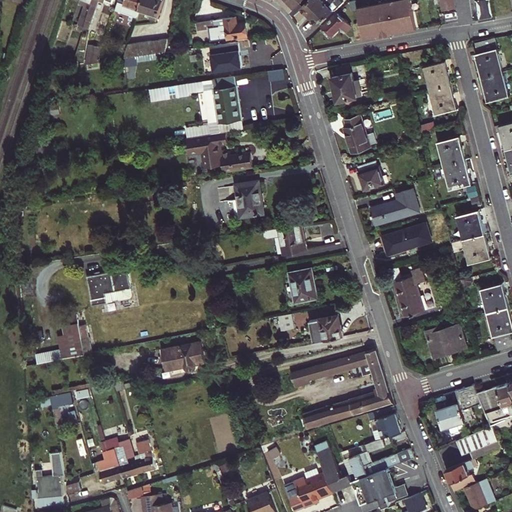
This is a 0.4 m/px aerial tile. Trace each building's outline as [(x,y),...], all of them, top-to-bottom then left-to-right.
[(84,0),(87,1),(85,6),(79,24),(80,24),(85,26),(87,19),(93,0),(84,0)] [(99,0),(108,0),(113,1),(113,0),(93,0),(87,19),(85,26),(90,28),(99,0)] [(137,16),(140,8),(142,0),(125,0),(125,3),(119,1),(116,9),(137,16)] [(158,20),(164,0),(142,0),(140,8),(151,11),(149,17),(158,20)] [(310,0),(303,7),(307,11),(311,15),(317,8),(319,10),(326,4),(324,2),(326,0),(310,0)] [(345,0),(326,0),(324,2),(326,4),(319,10),(317,8),(311,15),(316,21),(319,24),(321,22),(333,11),(337,10),(345,1),(345,0)] [(395,32),(416,28),(410,0),(397,0),(389,2),(395,29),(395,32)] [(456,8),(455,1),(441,4),(443,10),(456,8)] [(393,33),(395,32),(395,29),(389,2),(377,4),(383,36),(393,34),(393,33)] [(358,8),(364,38),(378,36),(378,37),(383,36),(377,4),(358,8)] [(324,26),(336,14),(333,11),(321,22),(324,26)] [(347,31),(352,26),(338,12),(336,14),(324,26),(329,31),(333,34),(339,28),(341,30),(344,28),(347,31)] [(209,27),(211,40),(238,36),(248,35),(247,23),(238,24),(237,20),(234,21),(233,17),(229,17),(197,22),(198,29),(209,27)] [(165,52),(166,52),(168,38),(129,43),(124,57),(136,56),(151,54),(165,52)] [(479,65),(482,77),(504,71),(495,38),(476,42),(478,52),(476,53),(479,65)] [(179,45),(174,39),(170,42),(174,48),(179,45)] [(211,45),(215,70),(243,66),(239,41),(238,41),(211,45)] [(86,63),(99,61),(103,48),(103,47),(90,44),(86,63)] [(99,61),(106,60),(109,50),(103,48),(99,61)] [(424,65),(430,90),(452,84),(450,76),(446,60),(424,65)] [(287,68),(272,70),(273,80),(289,78),(287,68)] [(504,71),(482,77),(486,90),(489,101),(510,95),(504,71)] [(335,88),(338,101),(358,96),(352,72),(333,77),(335,88)] [(241,103),(236,75),(213,79),(220,122),(243,118),(241,103)] [(452,84),(430,90),(437,114),(458,108),(455,96),(452,84)] [(406,89),(395,92),(396,98),(408,95),(406,89)] [(385,94),(386,100),(396,98),(395,92),(385,94)] [(397,101),(399,110),(406,108),(404,99),(397,101)] [(349,138),(353,151),(371,146),(371,144),(378,142),(375,132),(367,134),(361,113),(346,118),(349,126),(345,127),(349,138)] [(506,149),(511,147),(511,121),(500,125),(503,138),(506,149)] [(421,125),(422,131),(436,127),(434,122),(421,125)] [(437,132),(436,127),(422,131),(423,136),(437,132)] [(204,165),(206,166),(206,167),(223,164),(224,172),(254,167),(253,159),(252,152),(232,155),(232,152),(222,153),(221,144),(229,143),(227,131),(187,137),(189,152),(203,150),(205,160),(203,162),(204,165)] [(445,165),(466,159),(463,147),(460,135),(439,141),(445,165)] [(470,175),(466,159),(445,165),(451,189),(473,183),(470,175)] [(362,180),(365,189),(385,183),(377,160),(359,166),(361,172),(360,173),(362,180)] [(45,165),(48,172),(56,168),(53,161),(45,165)] [(261,194),(259,181),(238,184),(240,199),(236,199),(239,216),(264,212),(261,194)] [(420,211),(413,188),(397,193),(400,200),(372,208),(374,216),(376,224),(420,211)] [(458,215),(464,239),(486,233),(482,219),(479,209),(458,215)] [(427,222),(384,235),(387,245),(389,252),(433,240),(427,222)] [(285,254),(307,250),(305,238),(302,223),(264,229),(265,235),(268,237),(281,235),(285,254)] [(464,239),(470,263),(492,257),(490,250),(486,233),(464,239)] [(124,269),(123,264),(117,265),(118,270),(88,276),(93,305),(131,297),(133,294),(128,268),(124,269)] [(312,287),(311,280),(315,279),(312,267),(290,272),(296,302),(318,297),(317,290),(316,286),(312,287)] [(414,275),(395,281),(399,296),(406,316),(412,314),(412,316),(416,315),(416,313),(426,310),(417,283),(426,281),(422,267),(413,270),(414,275)] [(472,277),(461,280),(463,287),(474,284),(472,277)] [(503,282),(482,287),(488,312),(510,306),(507,295),(503,282)] [(488,312),(494,336),(510,331),(511,330),(511,314),(510,306),(488,312)] [(275,331),(296,327),(293,313),(273,318),(275,331)] [(77,314),(63,317),(64,326),(66,334),(70,356),(93,352),(87,326),(80,328),(77,314)] [(312,320),(316,341),(344,336),(342,327),(341,323),(339,324),(338,315),(312,320)] [(435,356),(467,346),(460,324),(442,329),(441,326),(427,330),(431,343),(435,356)] [(499,350),(511,345),(511,338),(510,331),(494,336),(499,350)] [(70,356),(66,334),(58,336),(61,350),(54,351),(55,359),(70,356)] [(206,362),(202,341),(163,349),(167,369),(186,366),(188,369),(192,370),(195,367),(196,364),(206,362)] [(384,369),(377,348),(315,365),(292,373),(296,386),(311,382),(310,379),(360,364),(364,375),(374,372),(384,369)] [(54,351),(37,354),(38,363),(55,359),(54,351)] [(386,375),(384,369),(374,372),(377,382),(387,379),(386,375)] [(394,402),(387,379),(377,382),(380,393),(305,415),(308,428),(394,402)] [(118,390),(126,388),(124,381),(116,384),(118,390)] [(491,422),(505,417),(511,415),(511,386),(511,381),(498,385),(478,392),(483,403),(491,422)] [(444,428),(450,426),(464,421),(466,421),(466,420),(473,418),(470,408),(483,403),(478,392),(475,383),(465,386),(456,389),(460,401),(446,406),(437,408),(444,428)] [(76,397),(84,395),(83,389),(75,390),(76,397)] [(72,391),(51,396),(53,404),(74,399),(72,391)] [(368,412),(377,440),(383,438),(404,431),(399,415),(395,404),(368,412)] [(452,433),(466,429),(464,421),(450,426),(452,433)] [(499,439),(492,425),(457,439),(461,448),(463,454),(471,451),(499,439)] [(140,472),(136,460),(129,462),(128,458),(135,456),(130,438),(120,441),(118,437),(107,440),(109,449),(116,447),(124,476),(133,474),(140,472)] [(385,444),(383,438),(377,440),(366,444),(368,450),(385,444)] [(140,454),(136,456),(137,460),(136,460),(140,472),(149,469),(157,467),(149,439),(137,442),(140,454)] [(476,458),(503,447),(500,439),(499,439),(471,451),(472,454),(474,458),(476,458)] [(311,452),(314,448),(309,444),(306,448),(311,452)] [(342,476),(331,446),(317,451),(322,463),(334,492),(343,488),(354,484),(349,473),(342,476)] [(115,479),(124,476),(116,447),(109,449),(104,451),(106,459),(100,461),(103,470),(101,471),(105,482),(115,479)] [(350,457),(359,478),(389,467),(416,457),(414,451),(413,447),(371,462),(366,451),(350,457)] [(54,503),(65,502),(63,474),(65,474),(61,452),(53,453),(55,474),(44,475),(43,469),(37,469),(39,504),(54,503)] [(466,486),(477,481),(473,471),(470,472),(469,469),(478,465),(476,458),(474,458),(446,469),(451,481),(455,491),(466,486)] [(223,469),(231,465),(229,460),(220,465),(223,469)] [(306,476),(295,480),(285,484),(295,511),(315,503),(317,502),(316,499),(334,492),(322,463),(317,464),(321,474),(307,479),(306,476)] [(359,478),(353,480),(361,504),(381,497),(384,505),(391,503),(390,500),(409,494),(406,486),(405,483),(397,487),(389,467),(359,478)] [(475,508),(496,499),(487,477),(477,481),(466,486),(471,499),(475,508)] [(67,485),(68,493),(83,490),(80,481),(67,485)] [(143,496),(146,495),(146,489),(129,491),(130,498),(143,496)] [(276,511),(268,492),(248,500),(252,511),(276,511)] [(416,511),(427,507),(425,502),(421,492),(406,498),(411,509),(404,511),(416,511)] [(146,495),(143,496),(145,511),(173,511),(172,502),(164,503),(159,504),(158,494),(146,495)] [(361,504),(365,511),(384,505),(381,497),(361,504)] [(102,500),(104,508),(111,506),(113,511),(120,511),(118,503),(115,498),(111,498),(102,500)]
